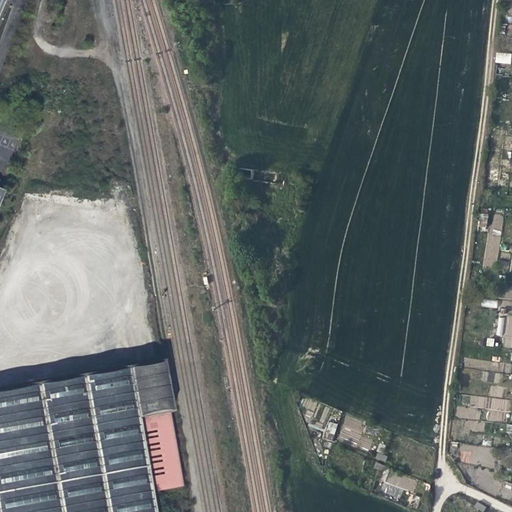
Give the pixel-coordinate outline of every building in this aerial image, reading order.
[(510,64),(511,53),(496,52),(495,63),(510,64)] [(479,228),(486,228),(487,214),(480,213),(479,228)] [(495,269),(504,215),(492,213),(483,267),(495,269)] [(0,511),(149,511),(146,494),(181,487),(168,413),(170,413),(160,361),(124,367),(125,369),(91,375),(24,387),(0,391),(0,511)] [(352,420),(350,431),(362,433),(364,422),(352,420)] [(325,437),(333,439),(337,423),(329,421),(325,437)] [(370,450),(372,440),(362,437),(359,447),(370,450)] [(492,462),(491,445),(459,447),(460,464),(478,463),(478,462),(492,462)]
